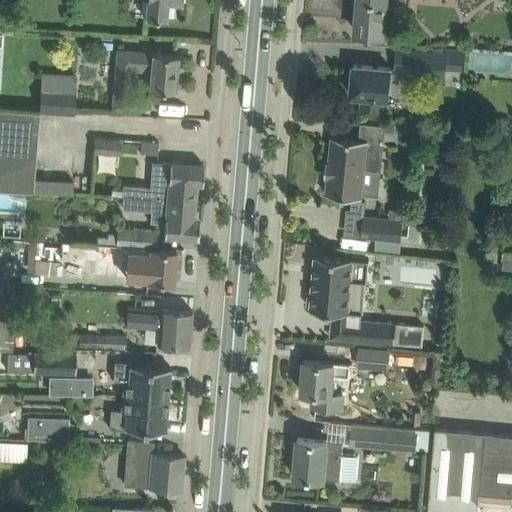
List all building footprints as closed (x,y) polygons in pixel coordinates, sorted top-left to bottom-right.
[(146,0),(144,16),(166,18),(167,2),(182,3),(182,0),(146,0)] [(358,0),(356,31),(370,32),(369,40),(387,42),(390,42),(393,0),(358,0)] [(117,48),(112,105),(149,109),(150,98),(131,96),(133,68),(151,70),(149,87),(176,89),(179,54),(117,48)] [(445,77),(445,69),(462,70),(464,49),(447,48),(447,53),(416,51),(415,75),(445,77)] [(353,64),(350,94),(362,95),(361,112),(380,114),(382,97),(388,98),(391,68),(353,64)] [(41,88),(39,111),(73,114),(75,91),(41,88)] [(0,188),(33,191),(34,177),(35,153),(38,118),(38,111),(0,108),(0,188)] [(327,160),(325,175),(328,175),(326,193),(362,196),(365,168),(381,169),(386,125),(361,122),(359,138),(332,135),(329,160),(327,160)] [(95,136),(94,152),(118,153),(119,138),(95,136)] [(173,159),(173,163),(153,161),(151,186),(123,184),(122,195),(130,196),(195,200),(197,183),(202,183),(203,165),(181,163),(181,159),(173,159)] [(112,187),(96,186),(96,194),(112,195),(112,187)] [(194,218),(195,200),(130,196),(129,208),(152,210),(151,221),(165,223),(165,234),(177,235),(197,237),(199,222),(196,218),(194,218)] [(364,214),(362,236),(377,238),(402,240),(402,239),(402,238),(422,240),(423,224),(410,223),(408,235),(403,235),(404,220),(405,218),(404,218),(390,217),(364,214)] [(121,243),(127,244),(156,246),(157,229),(122,227),(121,243)] [(35,247),(34,261),(61,262),(61,257),(62,245),(43,244),(43,241),(36,240),(35,247)] [(106,243),(71,244),(71,259),(106,258),(106,243)] [(175,267),(177,250),(156,248),(156,246),(127,244),(125,276),(148,278),(148,279),(174,281),(174,277),(177,278),(178,267),(175,267)] [(311,304),(310,308),(317,309),(317,312),(332,313),(332,310),(349,311),(350,280),(367,281),(369,259),(315,254),(312,287),(308,287),(307,303),(311,304)] [(192,309),(172,308),(160,307),(160,309),(128,306),(126,324),(159,327),(157,342),(189,345),(192,309)] [(0,316),(0,347),(13,348),(15,317),(0,316)] [(394,344),(394,342),(411,343),(412,323),(396,322),(396,320),(362,317),(360,341),(394,344)] [(79,333),(79,346),(125,348),(125,335),(79,333)] [(359,347),(358,365),(388,367),(389,350),(359,347)] [(8,369),(33,369),(33,372),(76,372),(76,350),(34,350),(34,351),(8,351),(8,369)] [(350,363),(324,361),(304,359),(302,391),(314,392),(312,406),(344,409),(346,392),(334,391),(335,374),(349,375),(350,363)] [(124,380),(123,394),(168,398),(171,366),(169,366),(132,363),(132,361),(115,360),(113,379),(124,380)] [(48,376),(48,394),(70,394),(70,377),(48,376)] [(165,430),(168,398),(123,394),(122,409),(111,408),(109,427),(126,429),(126,427),(164,430),(165,430)] [(27,435),(27,437),(68,439),(69,417),(28,415),(28,419),(27,435)] [(352,422),(351,443),(384,446),(417,448),(418,428),(353,422),(352,422)] [(430,487),(428,509),(464,511),(478,511),(479,504),(480,491),(511,494),(511,433),(485,431),(435,427),(430,487)] [(327,440),(298,437),(295,461),(292,462),(292,471),(295,472),(294,475),(340,479),(343,441),(327,440)] [(0,457),(27,458),(27,439),(0,438),(0,457)] [(153,441),(128,439),(124,483),(181,487),(184,454),(152,452),(153,441)]
